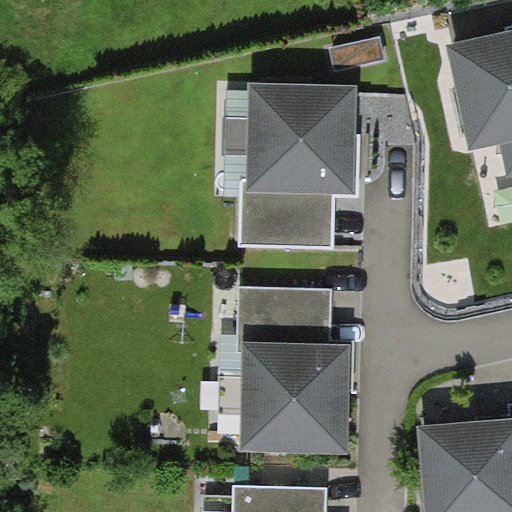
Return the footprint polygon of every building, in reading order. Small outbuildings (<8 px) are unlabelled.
[(511,44),(457,57),(476,139),(498,135),(507,175),(511,173),(511,44)] [(246,91),(241,243),(322,246),(324,189),(349,190),(352,94),(246,91)] [(344,354),(244,351),(240,449),(341,453),(344,354)] [(511,511),(511,439),(511,432),(421,438),(425,511),(511,511)] [(358,511),(356,475),(332,476),(334,511),(358,511)]
